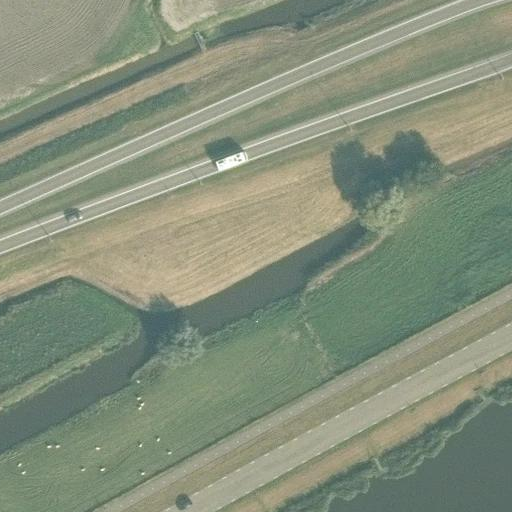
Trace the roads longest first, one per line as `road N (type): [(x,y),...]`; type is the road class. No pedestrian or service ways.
road 1 (primary): [(0,247),(511,60)]
road 2 (primary): [(484,0),(0,216)]
road 3 (tertiary): [(190,511),(511,338)]
